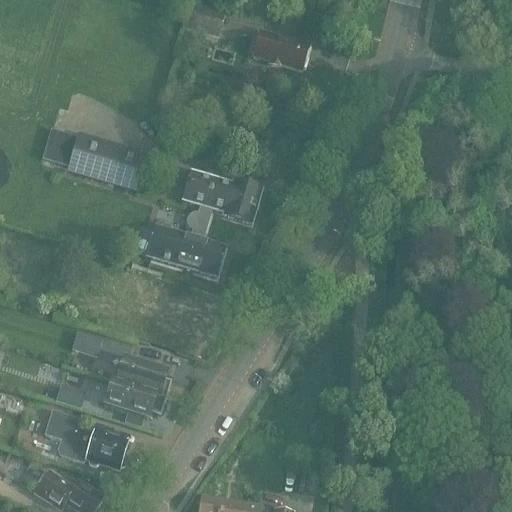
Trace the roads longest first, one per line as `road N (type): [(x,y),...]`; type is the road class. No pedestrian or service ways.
road 1 (tertiary): [(146,511),(351,168)]
road 2 (unclassified): [(342,511),(361,256),(351,168)]
road 3 (unclassified): [(391,54),(511,75)]
road 4 (tertiary): [(351,168),(391,54)]
